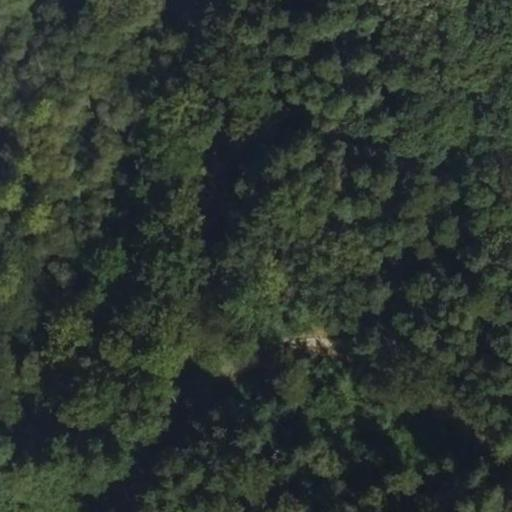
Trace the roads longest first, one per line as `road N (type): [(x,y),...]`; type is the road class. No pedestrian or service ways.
road 1 (tertiary): [(130,0),(247,265),(161,511)]
road 2 (track): [(247,265),(511,461)]
road 3 (track): [(357,347),(511,146)]
